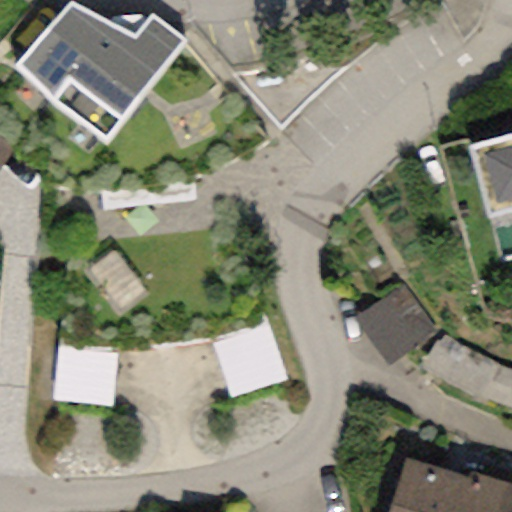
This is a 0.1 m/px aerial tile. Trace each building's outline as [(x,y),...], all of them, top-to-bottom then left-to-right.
[(131,33),(70,3),(13,70),(47,102),(103,141),(186,47),(148,15),(131,33)] [(0,161),(21,125),(0,112),(0,161)] [(511,120),(437,140),(460,221),(511,204),(511,120)] [(268,326),(234,227),(68,243),(58,341),(120,355),(180,353),(210,344),(268,326)] [(412,303),(370,332),(397,370),(439,341),(412,303)] [(287,381),(268,326),(210,344),(230,400),(287,381)] [(110,409),(120,355),(58,341),(50,402),(110,409)] [(469,480),(403,459),(386,511),(511,511),(511,485),(471,472),(469,480)]
